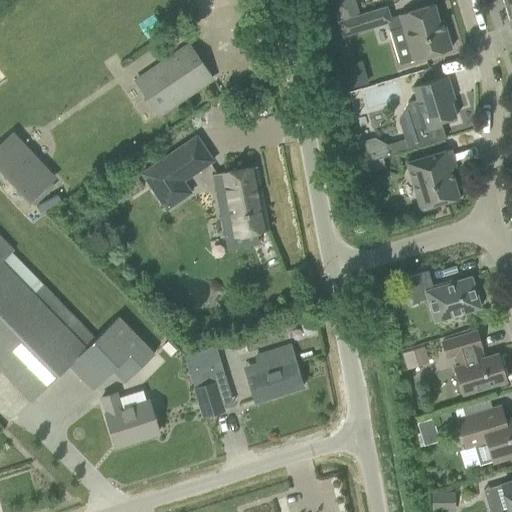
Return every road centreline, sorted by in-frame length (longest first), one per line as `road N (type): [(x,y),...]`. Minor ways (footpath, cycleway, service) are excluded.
road 1 (unclassified): [(334,269),(274,0)]
road 2 (unclassified): [(113,511),(362,434)]
road 3 (residential): [(485,230),(490,74),(466,0)]
road 4 (unclassified): [(362,434),(334,269)]
road 5 (residential): [(334,269),(485,230)]
